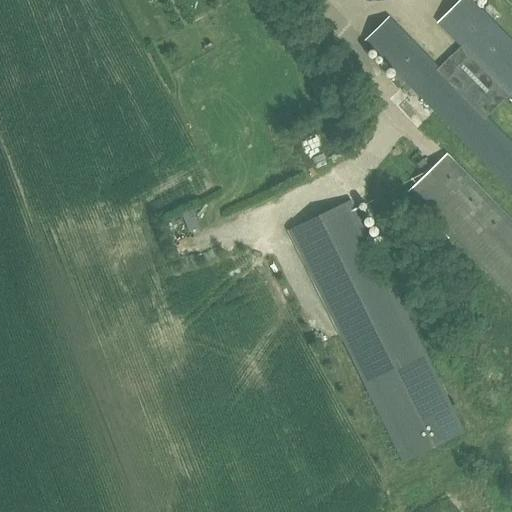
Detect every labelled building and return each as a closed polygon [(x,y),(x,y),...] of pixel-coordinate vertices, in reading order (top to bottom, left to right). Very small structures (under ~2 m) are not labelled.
[(511,39),(473,0),(459,0),(436,22),(460,47),(511,100),(511,39)] [(439,67),(390,16),(365,40),(511,190),(511,141),(487,116),(439,67)] [(508,96),(460,47),(439,67),(487,116),(508,96)] [(511,296),(511,220),(447,154),(409,191),(511,296)] [(461,429),(348,203),(291,232),(404,457),(461,429)]
